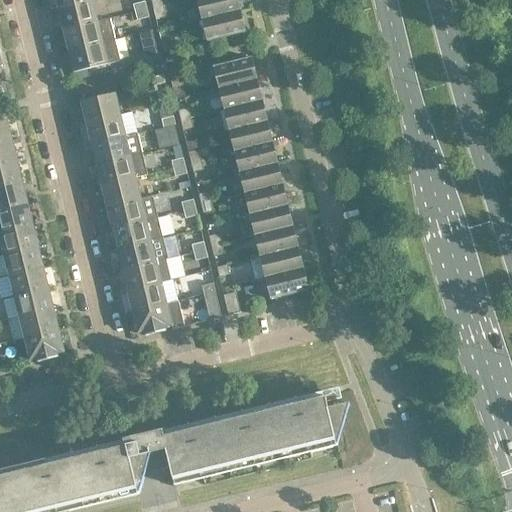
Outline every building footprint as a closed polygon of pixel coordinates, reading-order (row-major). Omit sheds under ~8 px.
[(93,1),(92,0),(56,0),(58,9),(93,1)] [(161,0),(150,0),(153,10),(164,7),(161,0)] [(240,11),(237,0),(197,0),(203,20),(240,11)] [(98,22),(93,1),(58,9),(64,30),(98,22)] [(147,10),(145,2),(133,5),(135,12),(147,10)] [(166,17),(164,7),(153,10),(156,20),(166,17)] [(149,17),(147,10),(135,12),(137,20),(149,17)] [(245,33),(240,11),(203,20),(208,42),(245,33)] [(69,51),(103,43),(114,40),(109,19),(98,22),(64,30),(69,51)] [(114,40),(103,43),(69,51),(74,73),(120,61),(114,40)] [(172,40),(161,42),(164,53),(174,50),(172,40)] [(159,58),(156,47),(137,51),(140,63),(159,58)] [(214,67),(220,89),(257,80),(251,58),(214,67)] [(165,82),(163,74),(151,77),(153,84),(165,82)] [(180,75),(170,78),(172,88),(183,85),(180,75)] [(262,101),(257,80),(220,89),(225,110),(262,101)] [(81,102),(86,123),(121,115),(115,93),(81,102)] [(267,122),(262,101),(225,110),(230,131),(267,122)] [(188,108),(178,111),(180,121),(191,118),(188,108)] [(126,136),(121,115),(86,123),(92,144),(126,136)] [(175,124),(173,116),(161,119),(163,127),(175,124)] [(193,128),(191,118),(180,121),(183,131),(193,128)] [(0,121),(0,144),(13,141),(7,120),(0,121)] [(272,143),(267,122),(230,131),(235,152),(272,143)] [(177,132),(175,124),(163,127),(165,134),(177,132)] [(137,133),(126,136),(92,144),(97,165),(142,154),(137,133)] [(0,166),(18,162),(13,141),(0,144),(0,166)] [(277,164),(272,143),(235,152),(240,173),(277,164)] [(199,150),(188,153),(191,163),(201,160),(199,150)] [(148,175),(142,154),(97,165),(102,186),(136,178),(148,175)] [(185,166),(183,158),(172,161),(174,169),(185,166)] [(204,170),(201,160),(191,163),(193,173),(204,170)] [(0,188),(23,183),(18,162),(0,166),(0,188)] [(283,185),(277,164),(240,173),(245,194),(283,185)] [(187,173),(185,166),(174,169),(176,176),(187,173)] [(141,199),(136,178),(102,186),(107,207),(141,199)] [(189,181),(179,183),(180,189),(190,186),(189,181)] [(0,211),(28,204),(23,183),(0,188),(0,211)] [(288,206),(283,185),(245,194),(250,215),(288,206)] [(209,192),(198,195),(201,205),(211,202),(209,192)] [(153,196),(141,199),(107,207),(112,228),(158,217),(153,196)] [(196,208),(194,200),(182,203),(184,211),(196,208)] [(214,212),(211,202),(201,205),(203,215),(214,212)] [(0,233),(33,225),(28,204),(0,211),(0,233)] [(293,227),(288,206),(250,215),(256,236),(293,227)] [(198,215),(196,208),(184,211),(186,218),(198,215)] [(117,249),(151,241),(163,238),(158,217),(112,228),(117,249)] [(38,246),(33,225),(0,233),(0,237),(4,255),(38,246)] [(298,248),(293,227),(256,236),(261,257),(298,248)] [(219,234),(209,237),(211,247),(222,244),(219,234)] [(163,238),(151,241),(117,249),(122,270),(156,262),(166,259),(168,259),(163,238)] [(206,250),(204,242),(192,245),(194,252),(206,250)] [(224,254),(222,244),(211,247),(214,257),(224,254)] [(43,267),(38,246),(4,255),(9,276),(43,267)] [(303,269),(298,248),(261,257),(266,278),(303,269)] [(208,257),(206,250),(194,252),(196,260),(208,257)] [(166,259),(156,262),(122,270),(127,291),(162,283),(171,280),(166,259)] [(49,288),(43,267),(9,276),(14,297),(49,288)] [(309,291),(303,269),(266,278),(271,300),(309,291)] [(231,275),(219,278),(221,289),(234,285),(231,275)] [(167,304),(162,283),(127,291),(133,312),(167,304)] [(215,292),(213,284),(202,287),(203,295),(215,292)] [(241,313),(234,285),(221,289),(228,316),(241,313)] [(54,309),(49,288),(14,297),(19,318),(54,309)] [(221,317),(215,292),(203,295),(210,320),(221,317)] [(165,327),(172,325),(173,329),(185,326),(178,301),(167,304),(133,312),(138,334),(145,332),(146,336),(166,331),(165,327)] [(59,330),(54,309),(19,318),(25,338),(59,330)] [(64,352),(59,330),(25,338),(30,360),(37,359),(38,362),(58,357),(57,354),(64,352)] [(339,388),(324,392),(324,391),(163,431),(163,430),(124,440),(0,470),(0,511),(58,511),(139,493),(145,473),(151,453),(166,450),(174,484),(282,458),(338,445),(349,405),(349,403),(328,408),(327,402),(342,399),(339,388)]
